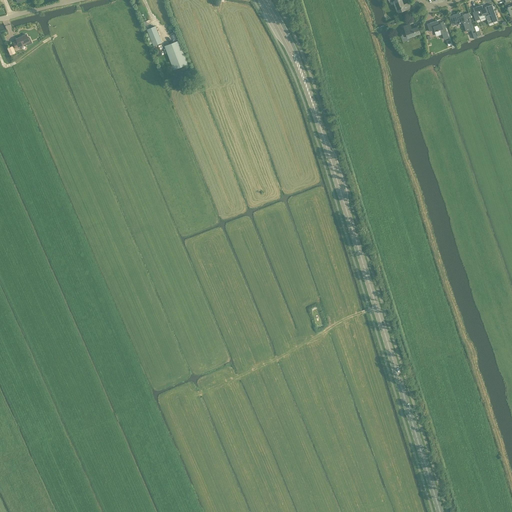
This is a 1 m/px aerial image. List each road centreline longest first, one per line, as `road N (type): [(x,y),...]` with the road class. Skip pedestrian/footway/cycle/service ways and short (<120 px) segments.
road 1 (primary): [(440,511),(318,121)]
road 2 (primary): [(259,0),(318,121)]
road 3 (primary): [(318,121),(294,47),(268,0)]
